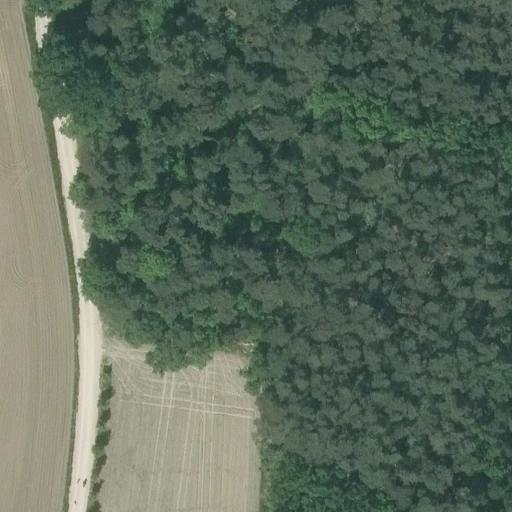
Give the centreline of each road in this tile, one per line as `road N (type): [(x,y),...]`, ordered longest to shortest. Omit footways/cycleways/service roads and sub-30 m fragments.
road 1 (track): [(37,0),(93,309),(79,511)]
road 2 (track): [(511,158),(301,101),(219,0)]
road 3 (track): [(66,130),(156,0)]
